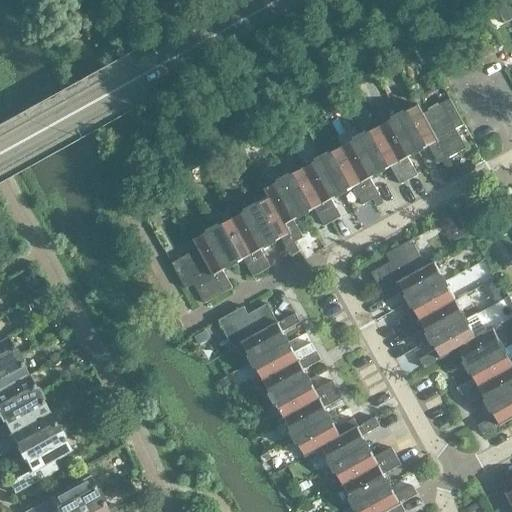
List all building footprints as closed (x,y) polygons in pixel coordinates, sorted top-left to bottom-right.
[(511,10),(509,4),(498,9),(505,24),(511,20),(511,10)] [(419,45),(413,48),(418,56),(423,53),(419,45)] [(423,54),(418,57),(423,65),(428,62),(423,54)] [(363,76),(355,81),(359,87),(366,83),(363,76)] [(428,112),(453,156),(467,148),(457,129),(464,125),(450,100),(428,112)] [(419,105),(399,117),(419,152),(429,146),(439,164),(453,156),(428,112),(424,114),(419,105)] [(399,117),(380,127),(410,180),(419,175),(409,157),(419,152),(399,117)] [(380,127),(361,138),(381,173),(391,167),(401,185),(410,180),(380,127)] [(361,138),(343,148),(372,201),(381,196),(371,179),(381,173),(361,138)] [(343,148),(323,159),(343,194),(354,188),(364,205),(372,201),(343,148)] [(207,156),(202,159),(208,170),(213,167),(207,156)] [(323,159),(304,169),(334,222),(343,217),(333,199),(343,194),(323,159)] [(304,169),(285,180),(305,215),(315,209),(325,227),(334,222),(304,169)] [(285,180),(266,191),(270,199),(295,243),(305,238),(295,220),(305,215),(285,180)] [(270,199),(252,209),(272,244),(282,239),(292,256),(300,252),(295,243),(270,199)] [(252,209),(233,219),(264,272),(272,268),(262,250),(272,244),(252,209)] [(214,230),(234,265),(244,259),(254,277),(264,272),(233,219),(214,230)] [(194,251),(219,296),(233,289),(224,271),(234,265),(214,230),(195,241),(199,249),(194,251)] [(449,238),(455,248),(469,240),(463,230),(449,238)] [(379,287),(424,263),(412,240),(386,254),(391,262),(371,273),(379,287)] [(195,285),(205,304),(219,296),(194,251),(173,263),(187,289),(195,285)] [(410,302),(447,282),(436,261),(426,266),(424,263),(379,287),(387,301),(405,292),(410,302)] [(492,281),(483,286),(485,291),(495,285),(492,281)] [(403,330),(457,301),(447,282),(410,302),(416,312),(398,322),(403,330)] [(431,340),(467,320),(457,301),(403,330),(408,339),(425,329),(431,340)] [(25,303),(4,315),(9,323),(30,311),(25,303)] [(219,321),(234,348),(279,323),(269,304),(249,315),(245,307),(219,321)] [(244,344),(254,362),(289,343),(283,332),(301,323),(296,313),(279,323),(234,348),(234,349),(244,344)] [(424,368),(441,358),(494,329),(494,328),(488,332),(478,314),(467,320),(431,340),(437,350),(419,360),(424,368)] [(469,368),(505,348),(494,329),(441,358),(444,364),(446,367),(463,358),(469,368)] [(207,331),(194,337),(199,345),(212,338),(207,331)] [(0,342),(0,367),(19,357),(8,338),(0,342)] [(254,362),(264,381),(317,352),(312,343),(295,353),(289,343),(254,362)] [(462,396),(511,368),(511,361),(505,348),(469,368),(474,379),(457,388),(462,396)] [(264,381),(275,400),(310,380),(304,370),(322,360),(317,352),(264,381)] [(0,392),(29,376),(19,357),(0,367),(0,392)] [(78,362),(69,366),(74,374),(82,369),(78,362)] [(484,395),(490,406),(511,393),(511,368),(462,396),(467,405),(484,395)] [(0,415),(1,416),(40,395),(29,376),(0,392),(0,415)] [(275,400),(285,419),(338,390),(333,381),(316,391),(310,380),(275,400)] [(285,419),(296,438),(331,418),(325,408),(343,398),(338,390),(285,419)] [(478,426),(483,435),(499,426),(499,427),(511,419),(511,393),(490,406),(495,416),(478,426)] [(0,426),(0,441),(50,414),(40,395),(1,416),(6,427),(2,429),(0,427),(0,426)] [(105,409),(97,414),(100,420),(108,415),(105,409)] [(16,444),(21,454),(61,432),(50,414),(0,441),(0,456),(13,449),(11,446),(16,444)] [(296,438),(306,456),(359,427),(354,419),(337,429),(331,418),(296,438)] [(323,448),(334,467),(369,447),(363,436),(381,427),(375,418),(359,427),(306,456),(307,457),(323,448)] [(61,432),(21,454),(31,471),(9,483),(15,494),(59,471),(54,462),(72,452),(61,432)] [(334,467),(344,486),(397,457),(392,448),(375,458),(369,447),(334,467)] [(344,486),(355,505),(390,485),(384,475),(402,465),(397,457),(344,486)] [(85,468),(66,478),(69,484),(88,473),(85,468)] [(511,483),(506,472),(498,477),(504,488),(507,494),(506,494),(511,505),(511,483)] [(56,507),(58,511),(71,511),(101,496),(90,476),(49,498),(50,499),(26,511),(52,511),(51,510),(56,507)] [(307,481),(298,486),(301,493),(310,488),(307,481)] [(386,511),(401,504),(418,494),(413,486),(396,495),(390,485),(355,505),(358,511),(386,511)] [(109,511),(101,496),(71,511),(109,511)]
